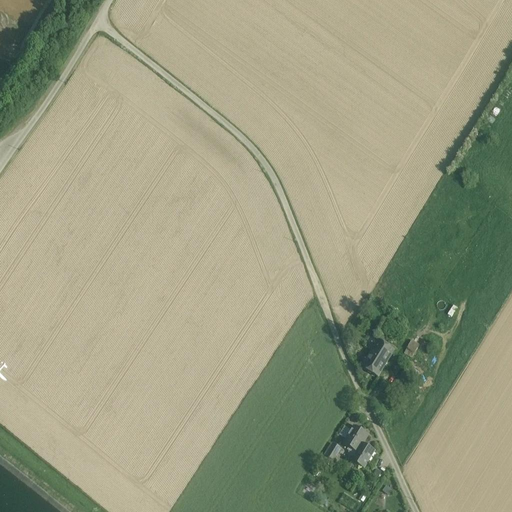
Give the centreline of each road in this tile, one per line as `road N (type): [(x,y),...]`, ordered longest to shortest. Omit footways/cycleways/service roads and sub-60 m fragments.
road 1 (residential): [(417,511),(305,271),(271,172),(235,130),(96,22)]
road 2 (unclassified): [(0,167),(96,22)]
